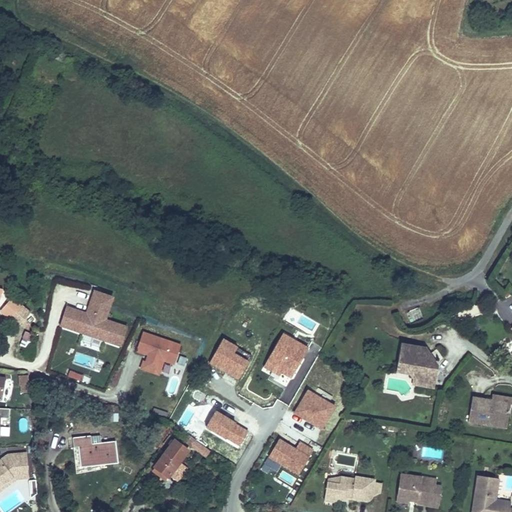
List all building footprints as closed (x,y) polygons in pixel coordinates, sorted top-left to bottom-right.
[(111,325),(105,323),(107,318),(101,316),(103,309),(109,311),(114,296),(95,289),(87,312),(67,305),(61,325),(86,334),(102,339),(121,346),(128,326),(112,320),(111,325)] [(31,311),(14,296),(0,311),(17,327),(31,311)] [(411,312),(415,321),(424,317),(420,308),(411,312)] [(107,318),(109,311),(103,309),(101,316),(107,318)] [(503,354),(511,356),(511,350),(511,349),(511,328),(507,333),(511,337),(505,346),(503,354)] [(143,331),(136,351),(146,355),(142,369),(160,375),(165,361),(175,364),(182,343),(143,331)] [(310,346),(285,331),(264,367),(280,376),(282,373),(292,378),(310,346)] [(99,347),(102,339),(86,334),(83,342),(99,347)] [(29,335),(24,349),(33,353),(39,339),(29,335)] [(210,363),(239,379),(250,360),(235,351),(238,345),(225,338),(210,363)] [(428,359),(420,350),(421,342),(397,340),(394,360),(405,362),(414,373),(413,380),(432,382),(435,360),(428,359)] [(435,360),(421,342),(420,350),(428,359),(435,360)] [(414,373),(405,362),(394,360),(393,367),(407,369),(411,374),(410,380),(413,380),(414,373)] [(69,370),(67,377),(83,381),(85,375),(69,370)] [(23,390),(24,390),(32,390),(32,380),(23,380),(23,390)] [(294,412),(323,429),(338,405),(308,388),(294,412)] [(508,420),(511,403),(473,397),(469,421),(495,425),(497,418),(508,420)] [(0,417),(10,418),(10,408),(0,407),(0,417)] [(217,409),(207,426),(227,438),(236,423),(237,421),(217,409)] [(2,418),(1,434),(9,435),(10,419),(2,418)] [(507,427),(508,420),(497,418),(495,425),(507,427)] [(236,423),(227,438),(240,446),(249,431),(236,423)] [(119,463),(117,441),(102,442),(101,434),(73,437),(74,448),(79,447),(81,466),(119,463)] [(170,479),(191,449),(174,437),(152,466),(154,467),(151,470),(166,481),(168,478),(170,479)] [(282,465),(299,475),(314,449),(300,441),(296,447),(280,438),(269,457),(282,465)] [(211,451),(195,439),(190,446),(206,458),(211,451)] [(0,487),(13,478),(15,481),(18,479),(29,479),(27,452),(8,454),(0,459),(0,487)] [(282,465),(269,457),(262,469),(269,473),(272,468),(278,472),(282,465)] [(439,505),(442,486),(436,485),(437,479),(402,474),(398,501),(409,503),(410,500),(410,498),(419,499),(418,501),(439,505)] [(325,498),(339,500),(346,501),(347,498),(370,501),(373,501),(374,497),(376,482),(376,478),(356,475),(355,477),(339,475),(338,482),(328,480),(325,498)] [(511,511),(511,508),(510,508),(511,502),(496,500),(499,480),(477,476),(473,501),(479,501),(477,511),(511,511)] [(13,478),(0,487),(0,492),(15,481),(13,478)] [(37,479),(29,480),(30,498),(38,493),(37,479)] [(381,493),(383,483),(376,482),(374,497),(381,493)]
